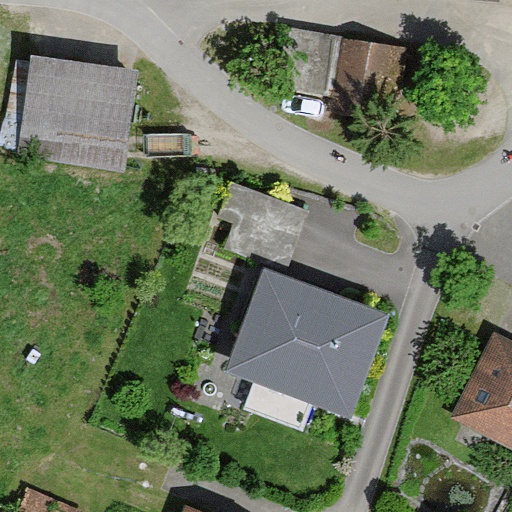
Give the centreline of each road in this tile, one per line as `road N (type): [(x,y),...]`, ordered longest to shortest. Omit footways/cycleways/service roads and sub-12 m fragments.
road 1 (residential): [(91,0),(128,7),(196,76),(295,150),(445,206)]
road 2 (track): [(511,52),(345,10),(128,7)]
road 3 (residential): [(445,206),(433,291),(355,511)]
